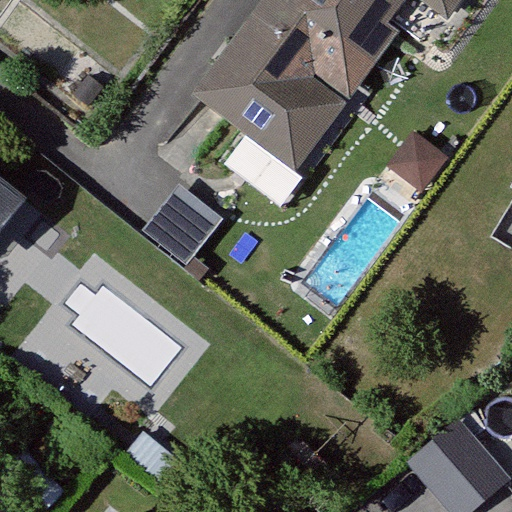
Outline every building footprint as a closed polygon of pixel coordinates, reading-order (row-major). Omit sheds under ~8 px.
[(463,0),(276,0),(203,99),(290,163),(410,0),(427,0),(451,17),(463,0)] [(445,159),(412,135),(389,167),(422,191),(445,159)] [(0,226),(26,192),(0,172),(0,226)] [(222,219),(181,186),(146,230),(188,262),(222,219)] [(410,461),(453,511),(469,511),(507,479),(457,421),(410,461)]
